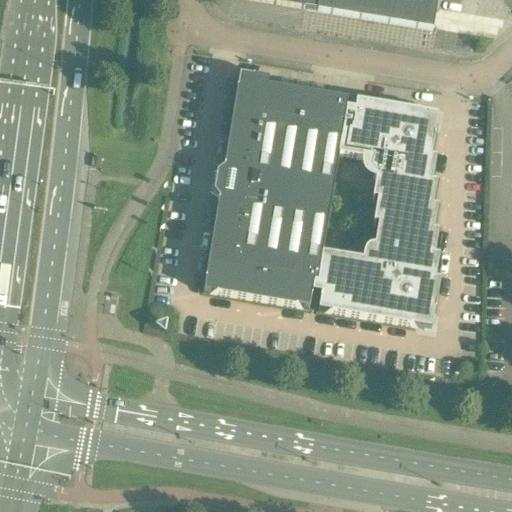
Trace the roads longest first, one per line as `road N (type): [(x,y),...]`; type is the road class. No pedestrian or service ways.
road 1 (secondary): [(511,480),(32,400)]
road 2 (secondary): [(27,431),(481,511)]
road 3 (secondary): [(32,400),(78,0)]
road 4 (unclassified): [(183,0),(181,22),(227,37),(455,77),(485,75),(511,53)]
road 5 (secondary): [(35,0),(0,265)]
